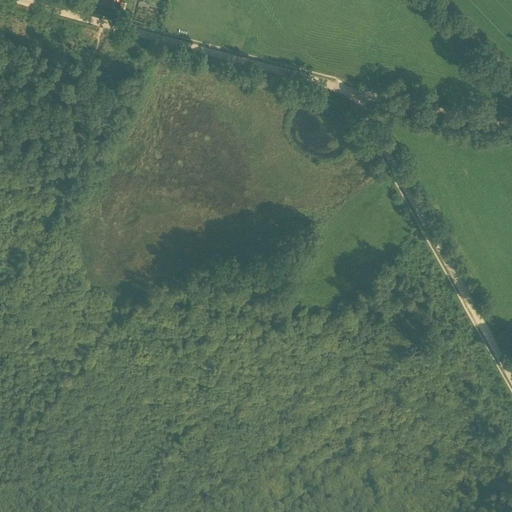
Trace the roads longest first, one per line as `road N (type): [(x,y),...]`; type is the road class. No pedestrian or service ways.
road 1 (track): [(511,376),(352,91)]
road 2 (track): [(352,91),(102,22)]
road 3 (track): [(511,124),(352,91)]
